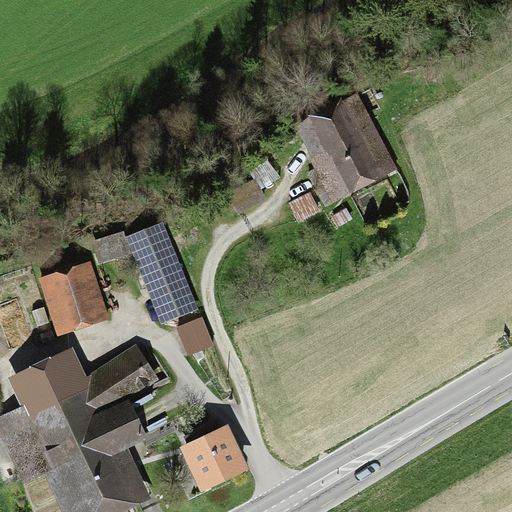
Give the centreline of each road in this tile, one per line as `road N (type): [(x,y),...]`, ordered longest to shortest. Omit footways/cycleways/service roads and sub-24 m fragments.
road 1 (track): [(254,435),(246,391),(206,294),(212,260),(230,237),(290,201)]
road 2 (primary): [(282,511),(511,373)]
